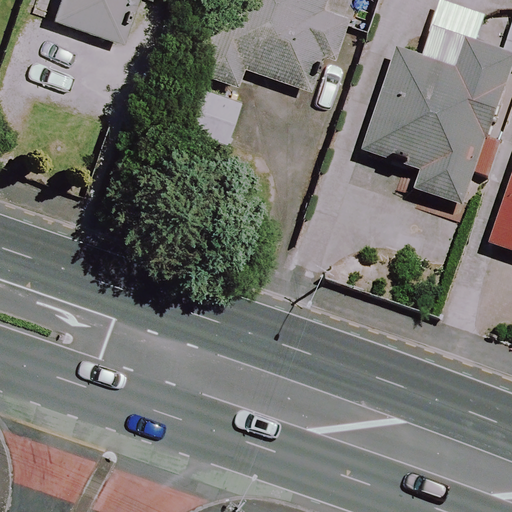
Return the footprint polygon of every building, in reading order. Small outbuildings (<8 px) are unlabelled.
[(61,0),(55,24),(121,44),(134,0),(154,0),(192,11),(195,0),(61,0)] [(320,0),(216,0),(191,73),(236,89),(242,71),(301,92),(312,62),(332,69),(348,23),(317,12),(320,0)] [(484,20),(442,5),(420,65),(400,58),(366,155),(419,174),(412,193),(467,212),(511,87),(511,63),(473,50),(484,20)] [(242,106),(182,82),(163,129),(223,153),(242,106)] [(511,199),(493,254),(511,261),(511,199)]
